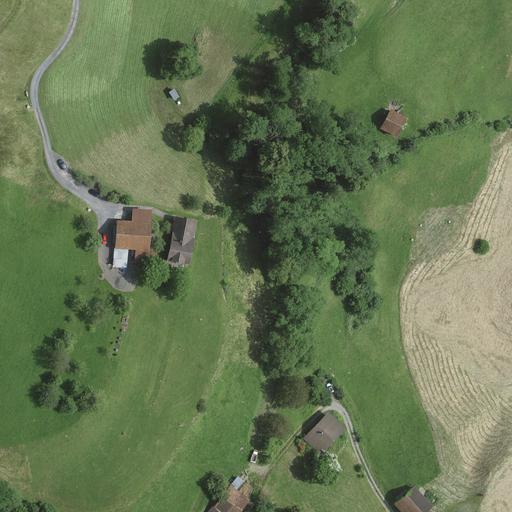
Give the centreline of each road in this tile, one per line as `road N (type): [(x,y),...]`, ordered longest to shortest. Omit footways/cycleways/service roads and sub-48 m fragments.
road 1 (track): [(103,209),(58,176),(35,103),(37,77),(70,32),(75,0)]
road 2 (track): [(330,405),(345,415),(389,511)]
